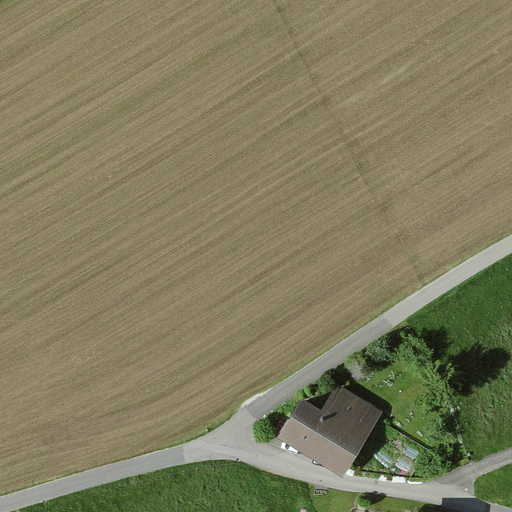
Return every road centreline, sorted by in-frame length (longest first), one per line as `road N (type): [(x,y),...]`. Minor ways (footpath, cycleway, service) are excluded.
road 1 (unclassified): [(511,243),(336,350),(218,441)]
road 2 (unclassified): [(218,441),(335,481),(446,496)]
road 3 (unclassified): [(218,441),(0,505)]
